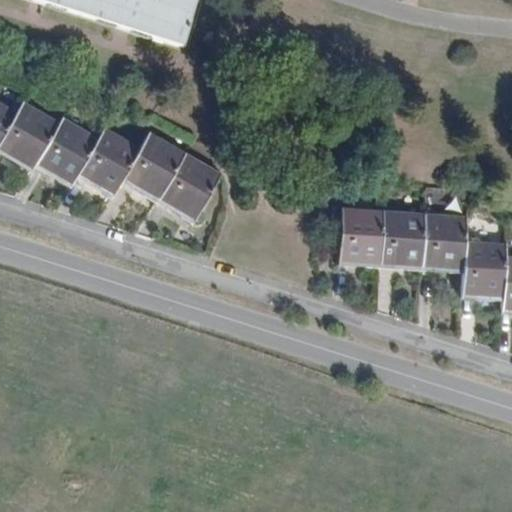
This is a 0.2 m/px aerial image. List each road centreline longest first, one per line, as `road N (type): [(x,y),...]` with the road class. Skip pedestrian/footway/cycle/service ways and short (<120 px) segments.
road 1 (residential): [(0,246),(511,409)]
road 2 (residential): [(511,373),(0,213)]
